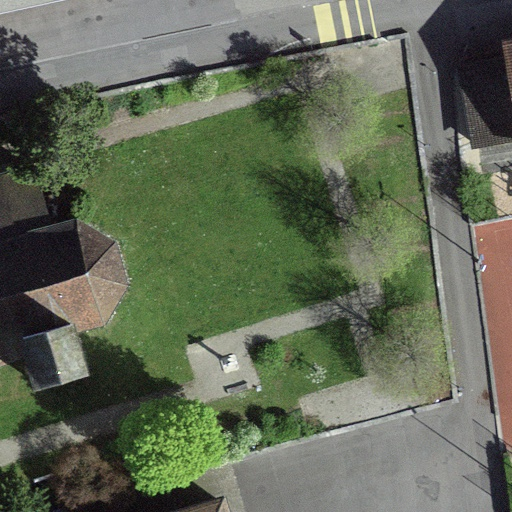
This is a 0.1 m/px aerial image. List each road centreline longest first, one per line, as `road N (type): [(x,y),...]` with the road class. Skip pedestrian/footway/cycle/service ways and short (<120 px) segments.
road 1 (residential): [(0,92),(303,27)]
road 2 (residential): [(303,27),(429,0)]
